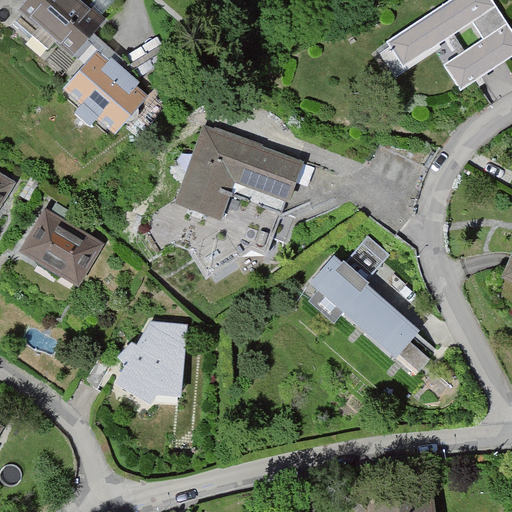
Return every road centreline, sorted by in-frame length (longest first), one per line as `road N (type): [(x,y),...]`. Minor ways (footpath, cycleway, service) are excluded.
road 1 (residential): [(117,511),(377,445),(511,432)]
road 2 (residential): [(511,418),(432,251),(434,192),(466,141),(511,111)]
road 3 (residential): [(0,371),(76,419),(117,511)]
